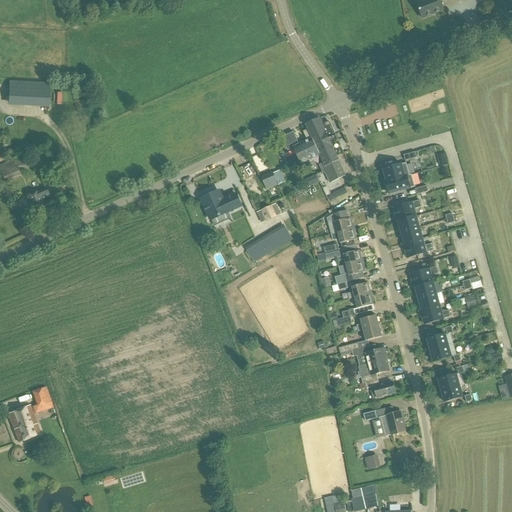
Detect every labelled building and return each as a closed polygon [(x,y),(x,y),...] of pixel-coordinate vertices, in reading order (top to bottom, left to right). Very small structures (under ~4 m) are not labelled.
[(425,0),(416,4),(422,18),(444,10),(439,0),(425,0)] [(8,107),(49,109),(50,84),(9,82),(8,107)] [(308,130),(320,155),(324,164),(344,154),(329,122),(323,125),(319,119),(306,125),(308,130)] [(320,155),(308,130),(303,132),(308,142),(305,143),(305,145),(303,146),(306,151),(306,152),(309,160),(320,155)] [(308,160),(309,160),(306,152),(306,151),(303,146),(305,145),(305,143),(300,145),(294,133),(282,138),(287,148),(290,147),(291,149),(294,148),(297,154),(285,159),(290,169),(308,160)] [(417,158),(415,152),(404,156),(405,161),(417,158)] [(344,154),(324,164),(320,166),(323,172),(325,171),(330,183),(353,173),(344,154)] [(13,159),(13,160),(5,163),(6,165),(0,168),(0,171),(0,172),(16,165),(17,169),(28,168),(28,159),(13,159)] [(387,182),(410,176),(406,163),(389,168),(386,169),(383,170),(386,178),(387,182)] [(254,166),(245,169),(251,183),(259,179),(254,166)] [(281,173),(274,176),(278,186),(285,183),(281,173)] [(263,178),(268,190),(278,186),(274,176),(273,174),(263,178)] [(310,187),(319,182),(316,175),(306,180),(310,187)] [(412,175),(410,176),(387,182),(386,182),(388,189),(387,189),(388,192),(389,194),(415,187),(412,175)] [(417,195),(428,192),(427,186),(415,189),(417,195)] [(330,201),(348,193),(346,187),(328,195),(330,201)] [(27,198),(34,214),(46,208),(43,201),(49,198),(45,189),(27,198)] [(201,200),(211,221),(229,213),(242,206),(236,195),(223,201),(219,192),(201,200)] [(462,198),(452,199),(453,206),(463,205),(462,198)] [(416,217),(414,210),(422,208),(420,201),(412,203),(393,208),(395,217),(394,217),(396,223),(398,222),(416,217)] [(278,204),(258,213),(263,223),(282,214),(278,204)] [(338,233),(354,229),(351,218),(349,219),(347,211),(333,215),(327,219),(331,235),(338,233)] [(219,222),(222,231),(235,226),(232,217),(219,222)] [(419,228),(416,217),(398,222),(400,229),(401,232),(401,233),(419,228)] [(422,238),(419,228),(401,233),(401,234),(402,237),(404,243),(422,238)] [(331,235),(333,241),(340,239),(341,244),(357,240),(354,229),(338,233),(331,235)] [(247,250),(255,262),(285,244),(278,232),(247,250)] [(426,253),(434,251),(432,244),(425,246),(422,238),(404,243),(402,244),(403,250),(405,250),(407,259),(427,253),(426,253)] [(355,252),(344,255),(347,266),(362,262),(360,251),(356,252),(355,252)] [(341,276),(335,277),(337,286),(338,286),(339,285),(346,284),(347,283),(354,282),(362,279),(363,279),(362,273),(363,273),(365,272),(362,262),(347,266),(349,274),(341,276)] [(470,273),(482,270),(480,262),(468,265),(470,273)] [(434,284),(431,276),(439,274),(437,267),(430,269),(429,269),(410,274),(412,283),(411,283),(413,289),(415,289),(434,284)] [(322,280),(324,287),(331,286),(329,278),(322,280)] [(476,290),(486,287),(484,280),(473,283),(476,290)] [(355,298),(371,295),(368,283),(352,287),(353,292),(348,294),(349,299),(355,298)] [(437,294),(434,284),(415,289),(417,295),(418,299),(418,298),(418,299),(437,294)] [(440,305),(437,294),(418,299),(418,300),(419,304),(419,303),(421,310),(440,305)] [(373,305),(371,295),(355,298),(358,308),(349,311),(351,317),(359,315),(366,313),(365,307),(373,305)] [(475,301),(474,296),(465,298),(467,304),(475,301)] [(451,317),(449,310),(442,312),(440,305),(421,310),(419,310),(420,317),(422,316),(424,325),(444,319),(451,317)] [(368,318),(366,313),(359,315),(362,325),(357,326),(359,331),(363,330),(364,331),(380,327),(377,316),(368,318)] [(352,323),(351,317),(336,321),(337,327),(352,323)] [(380,327),(364,331),(366,342),(382,337),(380,327)] [(448,346),(445,335),(434,338),(433,338),(430,339),(427,340),(430,351),(448,346)] [(359,343),(339,348),(341,354),(352,352),(357,350),(358,350),(361,349),(359,343)] [(452,357),(448,346),(430,351),(433,362),(437,362),(440,361),(452,357)] [(358,350),(357,350),(359,356),(366,354),(369,365),(387,360),(387,361),(388,360),(385,349),(377,351),(371,352),(370,347),(361,349),(358,350)] [(501,353),(490,356),(492,364),(503,361),(501,353)] [(362,367),(359,368),(360,372),(362,378),(363,384),(365,384),(366,384),(366,383),(379,380),(377,374),(390,371),(387,361),(387,360),(369,365),(362,367)] [(460,386),(456,375),(445,378),(441,379),(438,380),(441,391),(460,386)] [(366,383),(366,384),(367,388),(367,389),(374,387),(375,390),(371,391),(373,399),(377,398),(396,394),(393,382),(380,385),(379,380),(366,383)] [(463,397),(460,386),(441,391),(445,403),(448,402),(451,401),(463,397)] [(32,393),(37,406),(51,402),(46,388),(32,393)] [(7,414),(19,443),(40,435),(30,406),(7,414)] [(363,415),(365,422),(381,418),(385,437),(406,432),(401,413),(395,414),(393,407),(363,415)] [(390,456),(385,448),(380,451),(385,460),(390,456)] [(366,459),(369,471),(379,468),(376,456),(366,459)] [(362,489),(364,497),(376,494),(375,486),(362,489)] [(335,511),(334,507),(332,498),(326,499),(328,511),(335,511)]
